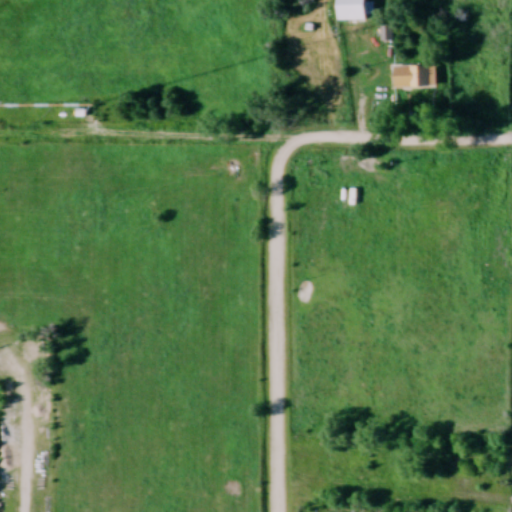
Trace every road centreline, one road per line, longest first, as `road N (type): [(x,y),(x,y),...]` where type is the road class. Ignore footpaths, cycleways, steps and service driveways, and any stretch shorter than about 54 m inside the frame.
road 1 (residential): [(275,511),(275,179),(286,152)]
road 2 (residential): [(286,152),(318,139),(511,141)]
